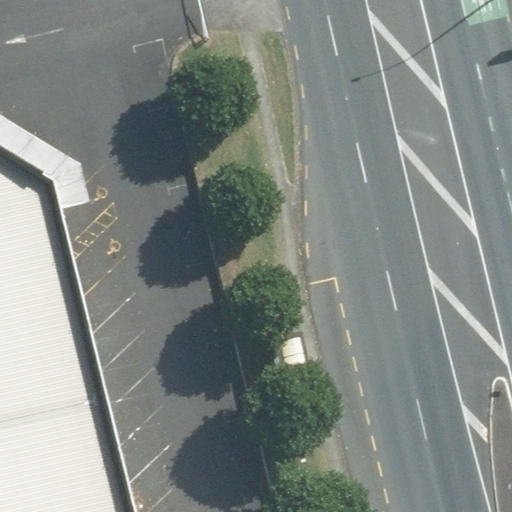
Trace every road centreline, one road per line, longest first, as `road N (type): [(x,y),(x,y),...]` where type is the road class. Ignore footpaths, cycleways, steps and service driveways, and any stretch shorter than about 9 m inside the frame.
road 1 (primary): [(456,511),(341,0)]
road 2 (primary): [(460,0),(511,222)]
